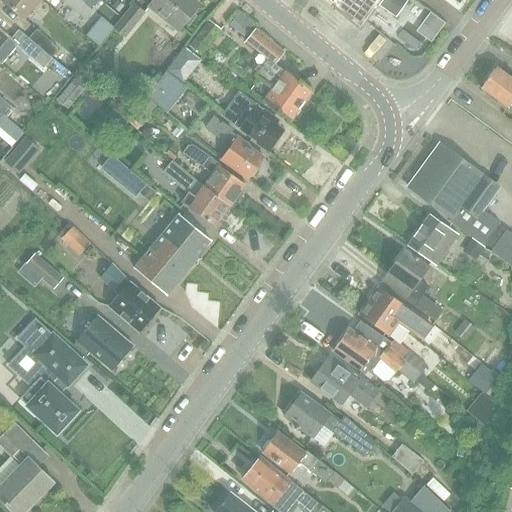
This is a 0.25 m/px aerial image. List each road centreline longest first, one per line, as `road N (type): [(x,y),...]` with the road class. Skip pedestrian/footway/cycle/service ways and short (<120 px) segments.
road 1 (tertiary): [(126,511),(377,157),(385,119)]
road 2 (tertiary): [(385,119),(371,95),(259,0)]
